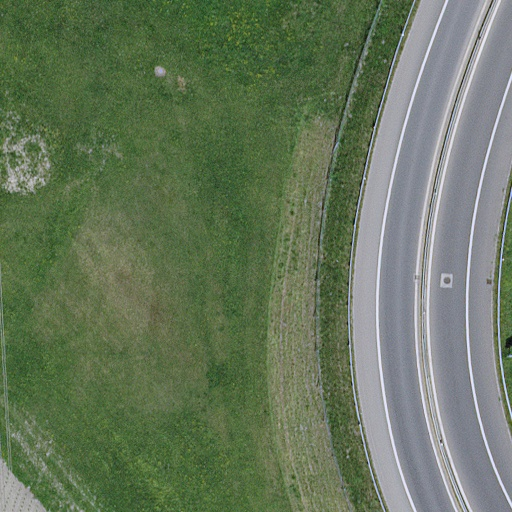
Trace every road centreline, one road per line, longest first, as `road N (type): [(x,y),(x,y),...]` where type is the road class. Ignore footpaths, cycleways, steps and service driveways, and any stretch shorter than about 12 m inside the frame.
road 1 (motorway): [(477,0),(409,167),(406,340),(441,511)]
road 2 (motorway): [(511,477),(477,370),(478,228),(511,78)]
